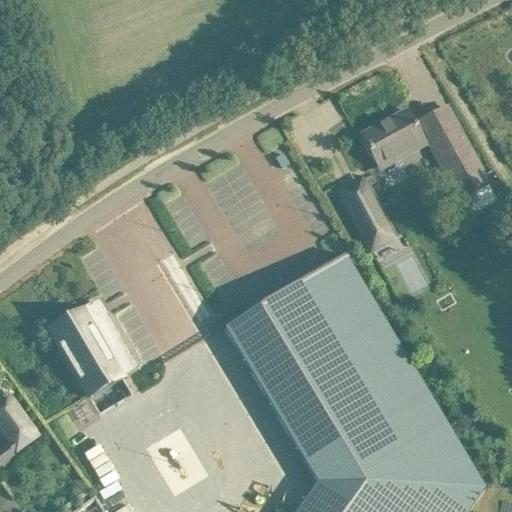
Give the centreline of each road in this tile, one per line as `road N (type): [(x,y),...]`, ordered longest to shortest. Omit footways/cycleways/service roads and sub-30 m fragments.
road 1 (unclassified): [(484,0),(178,159),(0,273)]
road 2 (unknown): [(37,0),(70,207),(81,221)]
